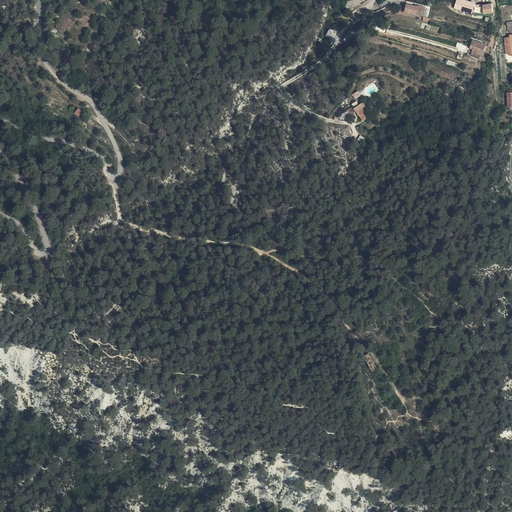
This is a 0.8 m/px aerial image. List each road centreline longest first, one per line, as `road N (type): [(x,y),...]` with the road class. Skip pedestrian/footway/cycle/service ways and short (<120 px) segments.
road 1 (track): [(116,178),(119,221),(139,231),(249,245),(305,274),(372,351),(404,403)]
road 2 (unclassified): [(40,0),(43,57),(98,108),(123,171),(116,178),(88,147),(40,138),(0,115)]
road 3 (track): [(264,255),(339,256),(334,210),(376,198),(375,176),(351,125)]
road 4 (track): [(367,7),(326,58),(278,92),(308,114),(351,125)]
road 5 (unclassified): [(0,151),(50,244),(39,256),(19,223),(0,212)]
